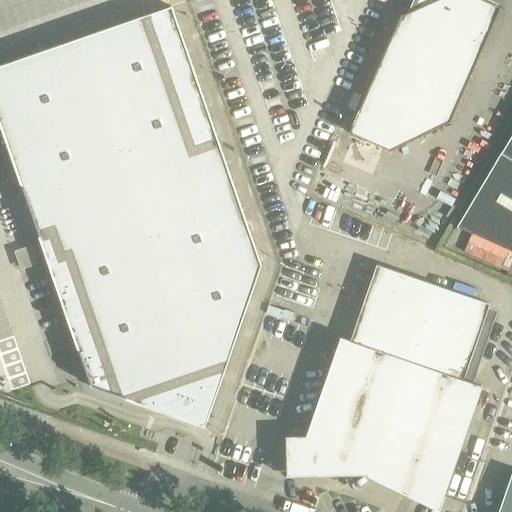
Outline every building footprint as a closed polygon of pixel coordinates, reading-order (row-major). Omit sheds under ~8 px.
[(401,16),(349,134),(390,152),(450,123),(501,9),(480,0),(414,0),(408,14),(403,17),(401,16)] [(0,123),(92,388),(150,409),(150,408),(202,427),(202,428),(205,429),(206,428),(262,268),(172,8),(0,67),(0,123)] [(511,136),(498,160),(455,231),(456,232),(458,229),(511,253),(511,136)] [(287,478),(366,476),(438,511),(439,511),(444,499),(483,388),(463,382),(490,306),(376,267),(350,342),(340,339),(306,438),(286,438),(287,478)] [(511,511),(511,474),(499,511),(511,511)]
